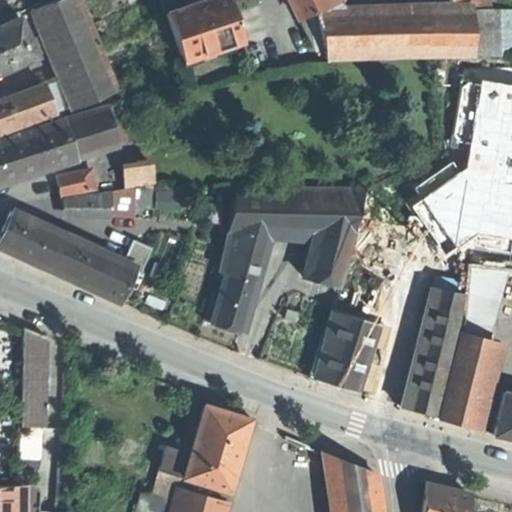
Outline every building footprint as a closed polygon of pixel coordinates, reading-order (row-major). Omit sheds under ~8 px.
[(51,0),(15,0),(21,14),(32,9),(51,0)] [(116,90),(79,0),(51,0),(32,9),(38,26),(40,26),(61,79),(72,105),(73,109),(116,90)] [(190,6),(166,14),(181,61),(243,40),(239,25),(230,0),(209,0),(205,2),(204,0),(200,0),(196,1),(189,4),(190,6)] [(230,0),(239,25),(266,17),(260,0),(230,0)] [(340,0),(288,0),(291,5),(266,17),(271,42),(277,40),(281,62),(307,58),(304,32),(298,19),(314,12),(340,0)] [(447,0),(449,9),(314,12),(298,19),(304,32),(311,45),(321,42),(324,57),(497,53),(497,12),(490,10),(488,0),(447,0)] [(511,11),(497,12),(497,53),(511,52),(511,11)] [(0,73),(40,55),(23,16),(0,26),(0,73)] [(72,105),(61,79),(44,85),(53,112),(72,105)] [(0,132),(17,126),(53,112),(44,85),(7,98),(0,101),(0,132)] [(0,184),(4,183),(63,164),(118,146),(116,140),(123,139),(119,127),(113,129),(106,105),(51,124),(0,140),(0,184)] [(150,164),(120,168),(123,189),(153,185),(150,164)] [(85,194),(80,172),(56,178),(60,197),(85,194)] [(365,188),(236,189),(216,279),(222,280),(218,292),(211,290),(204,321),(241,331),(250,300),(267,234),(314,237),(303,278),(338,286),(365,188)] [(60,197),(61,208),(89,207),(89,217),(109,217),(109,206),(110,191),(85,194),(60,197)] [(181,195),(156,193),(156,208),(180,209),(181,195)] [(121,303),(128,287),(136,290),(143,273),(136,269),(10,212),(0,233),(0,248),(58,274),(121,303)] [(133,245),(126,263),(141,269),(148,252),(133,245)] [(467,265),(461,317),(490,325),(504,270),(467,265)] [(388,285),(343,280),(312,374),(334,381),(354,388),(388,285)] [(404,408),(432,417),(462,299),(459,298),(459,294),(434,291),(404,408)] [(461,317),(457,333),(486,341),(490,325),(461,317)] [(22,328),(20,426),(44,427),(47,338),(35,333),(22,328)] [(457,333),(436,418),(468,427),(490,342),(486,341),(457,333)] [(511,395),(501,393),(492,435),(511,439),(511,395)] [(222,511),(225,502),(175,486),(178,477),(227,492),(248,420),(225,413),(203,406),(189,454),(164,447),(157,470),(159,472),(152,495),(143,493),(137,511),(222,511)] [(339,511),(382,511),(376,474),(330,456),(339,511)] [(466,511),(468,496),(425,485),(422,511),(466,511)] [(0,511),(16,511),(17,494),(17,487),(0,487),(0,511)] [(17,487),(17,494),(19,494),(35,495),(35,487),(17,487)] [(18,511),(33,511),(35,495),(19,494),(18,511)]
